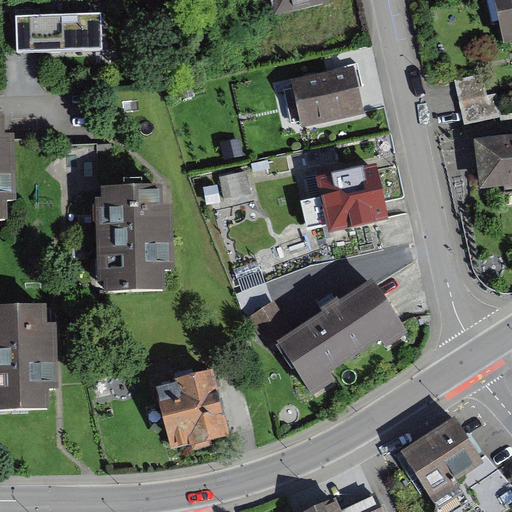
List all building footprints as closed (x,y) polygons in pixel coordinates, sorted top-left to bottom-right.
[(346,0),(268,0),(274,26),(349,10),(346,0)] [(511,0),(494,0),(506,49),(511,47),(511,0)] [(18,27),(19,63),(105,61),(105,25),(18,27)] [(367,63),(292,81),(305,137),(380,119),(367,63)] [(482,77),(456,82),(465,126),(502,118),(497,94),(486,97),(482,77)] [(511,142),(476,146),(482,196),(511,192),(511,142)] [(320,181),(324,200),(302,205),(307,231),(328,227),(330,236),(389,223),(377,168),(320,181)] [(226,198),(254,194),(251,171),(223,175),(226,198)] [(159,193),(104,194),(104,221),(106,294),(161,293),(159,193)] [(270,300),(244,318),(305,406),(403,338),(363,281),(292,331),(270,300)] [(47,310),(0,311),(0,414),(50,413),(49,378),(47,310)] [(205,375),(135,390),(149,455),(219,441),(205,375)] [(497,511),(511,501),(511,489),(462,423),(394,471),(423,511),(447,511),(467,499),(475,511),(497,511)] [(384,511),(375,495),(344,511),(335,511),(328,498),(302,511),(384,511)]
